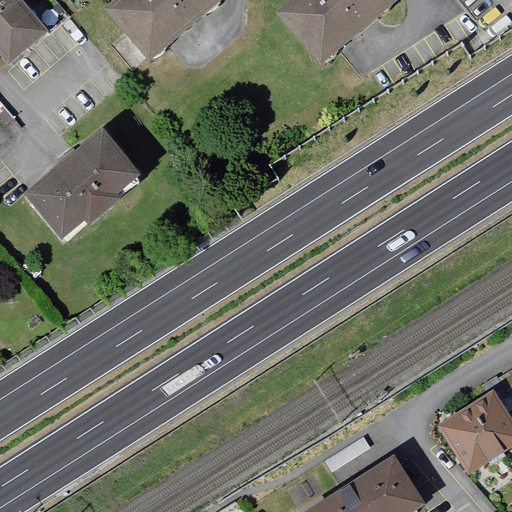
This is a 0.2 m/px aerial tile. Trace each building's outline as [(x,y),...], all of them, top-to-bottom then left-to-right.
[(14,0),(0,0),(0,62),(5,68),(44,33),(14,0)] [(217,0),(112,0),(96,14),(142,67),(219,2),(217,0)] [(315,71),(391,9),(383,0),(291,0),(271,17),(315,71)] [(92,135),(14,202),(56,249),(133,183),(92,135)] [(461,483),(511,447),(511,438),(484,399),(429,438),(461,483)] [(311,511),(418,511),(419,511),(390,464),(311,511)]
